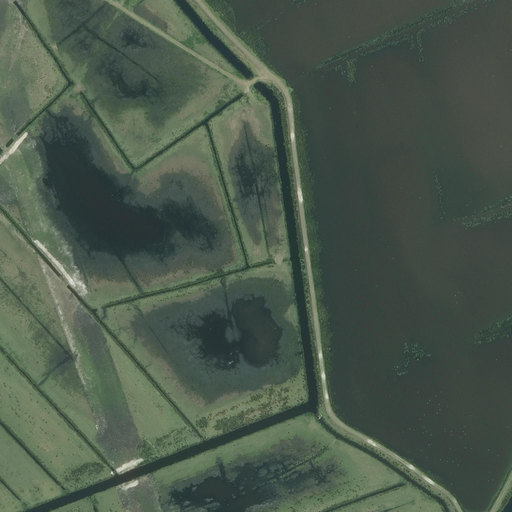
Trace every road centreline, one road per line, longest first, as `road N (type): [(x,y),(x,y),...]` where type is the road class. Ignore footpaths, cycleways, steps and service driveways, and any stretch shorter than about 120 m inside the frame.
road 1 (track): [(197,0),(287,97),(331,415),(442,490),(460,511)]
road 2 (track): [(105,0),(238,81),(272,77)]
